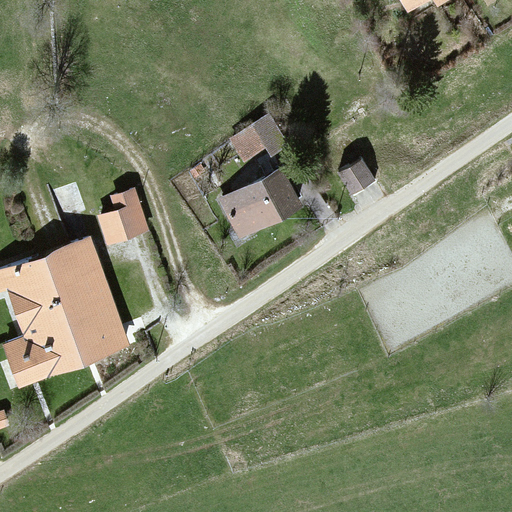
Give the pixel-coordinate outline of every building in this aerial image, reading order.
[(396,0),(402,9),(416,0),(396,0)] [(262,117),(228,140),(244,164),(279,140),(262,117)] [(372,181),(359,159),(337,171),(350,194),(372,181)] [(277,165),(218,200),(241,239),(300,204),(277,165)] [(148,233),(137,190),(112,197),(116,211),(100,215),(108,243),(148,233)] [(129,346),(89,241),(0,274),(0,295),(12,291),(29,335),(8,343),(24,385),(129,346)]
